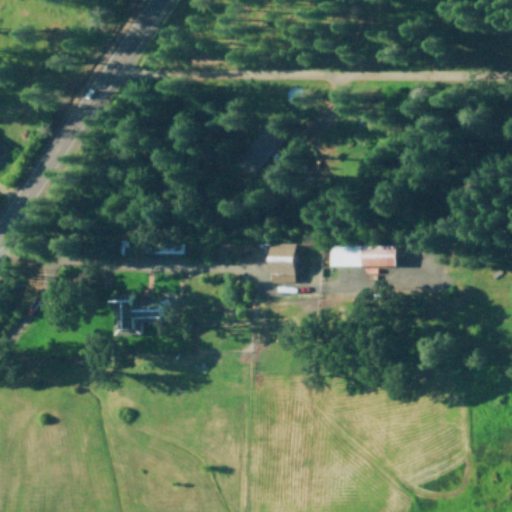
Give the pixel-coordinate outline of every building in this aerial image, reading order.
[(255,173),(283,138),(266,125),(239,160),(255,173)] [(280,163),(299,168),(303,153),(284,147),(280,163)] [(341,240),(341,267),(396,267),(394,240),(341,240)] [(267,243),(268,277),(293,279),(291,244),(267,243)] [(129,296),(127,327),(161,326),(161,296),(129,296)] [(9,325),(14,330),(21,323),(16,318),(9,325)]
